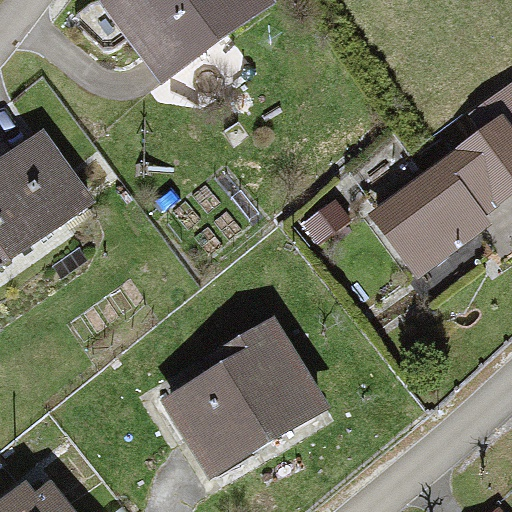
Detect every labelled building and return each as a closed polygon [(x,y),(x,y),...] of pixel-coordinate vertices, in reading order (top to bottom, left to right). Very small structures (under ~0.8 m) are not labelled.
[(266,0),(102,0),(167,83),(269,4),(266,0)] [(511,151),(489,119),(364,209),(412,276),(511,203),(511,151)] [(34,133),(0,158),(0,268),(87,207),(34,133)] [(272,334),(167,389),(208,468),(314,413),(272,334)] [(52,511),(31,484),(0,507),(0,511),(52,511)]
